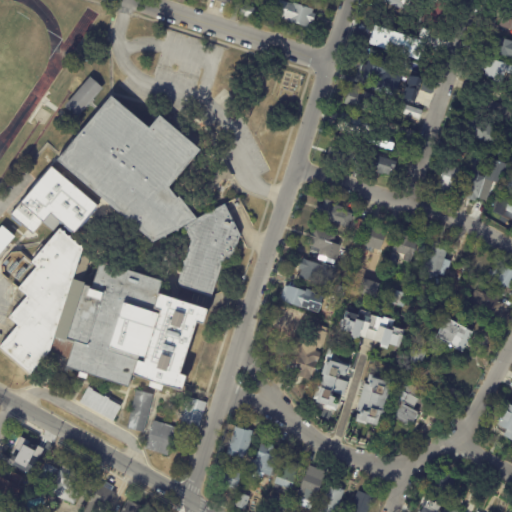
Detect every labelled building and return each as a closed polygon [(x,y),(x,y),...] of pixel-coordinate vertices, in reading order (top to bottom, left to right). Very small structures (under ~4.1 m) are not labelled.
[(380,0),(412,0),(412,1),(414,2),(412,8),(410,7),(408,13),(380,2),(380,0)] [(317,17),(314,24),(311,23),(308,30),(288,23),(289,21),(285,20),(286,18),(284,18),(284,19),(279,17),(275,15),(276,14),(273,13),(276,3),(279,4),(281,1),(294,6),(295,4),(315,11),(313,14),(317,16),(317,17)] [(255,11),(253,20),(240,16),(243,4),(256,9),(255,11)] [(511,31),(501,27),(503,23),(500,22),(504,9),(511,11),(511,31)] [(391,15),(398,18),(396,23),(389,21),(391,15)] [(378,25),(408,34),(405,43),(392,39),(390,48),(372,42),(373,38),(368,37),(372,24),(377,26),(378,25)] [(366,47),(418,57),(422,40),(390,34),(389,39),(369,35),(366,47)] [(506,41),(511,42),(511,59),(495,54),(500,39),(506,41)] [(504,81),(485,75),(486,72),(483,70),(485,62),(489,64),(491,59),(511,66),(511,75),(506,73),(504,81)] [(379,86),(364,81),(366,74),(361,73),(364,64),(368,66),(370,60),(392,66),(386,88),(379,86)] [(419,73),(411,70),(413,64),(421,66),(419,73)] [(423,86),(420,96),(409,92),(413,80),(409,78),(411,73),(416,75),(415,76),(425,80),(423,86)] [(86,75),(101,87),(76,116),(61,104),(86,75)] [(414,102),(419,78),(406,76),(402,100),(414,102)] [(399,95),(399,96),(389,91),(392,86),(401,90),(399,95)] [(349,97),(352,89),(382,99),(376,115),(346,104),(349,97)] [(55,160),(109,95),(147,128),(158,115),(198,149),(167,187),(175,198),(177,196),(195,218),(222,204),(239,234),(231,258),(221,262),(210,297),(179,287),(176,281),(178,274),(177,272),(179,271),(182,263),(181,261),(183,260),(186,252),(184,249),(187,248),(189,240),(182,226),(151,242),(55,160)] [(511,101),(511,126),(475,114),(480,98),(509,108),(511,101)] [(423,113),(421,121),(402,114),(405,105),(423,112),(423,113)] [(377,125),(374,135),(398,143),(395,153),(370,144),(372,137),(362,134),(360,138),(339,131),(344,114),(377,125)] [(466,126),(468,118),(496,125),(492,143),(470,138),(472,132),(465,130),(466,126)] [(404,130),(413,133),(410,141),(401,138),(404,130)] [(511,153),(510,160),(497,155),(501,143),(511,146),(511,153)] [(398,163),(395,172),(392,171),(390,177),(384,175),(383,176),(379,175),(380,172),(375,170),(380,157),(398,163)] [(454,195),(438,189),(449,161),(457,164),(455,169),(463,172),(454,195)] [(494,164),(505,169),(501,179),(490,175),(494,164)] [(8,214),(49,166),(95,205),(72,233),(48,212),(31,233),(8,214)] [(488,203),(478,199),(477,203),(467,200),(468,197),(465,195),(474,169),(482,172),(481,177),(485,179),(486,175),(496,179),(488,203)] [(496,215),(511,222),(511,203),(503,199),(496,215)] [(350,214),(354,215),(350,229),(319,220),(321,215),(318,214),(320,206),(325,207),(326,201),(334,204),(333,206),(346,210),(345,213),(350,214)] [(505,215),(500,225),(490,220),(496,209),(505,215)] [(359,220),(369,223),(366,235),(355,231),(358,220),(359,220)] [(0,225),(13,236),(0,251),(0,225)] [(379,227),(384,228),(383,231),(388,233),(382,252),(365,247),(372,227),(377,229),(378,226),(379,227)] [(98,261),(90,287),(82,284),(83,282),(70,278),(73,274),(81,248),(80,248),(79,245),(77,245),(74,243),(74,240),(71,240),(68,238),(68,235),(66,236),(63,233),(63,231),(60,231),(57,228),(29,262),(35,266),(16,288),(25,296),(6,317),(16,325),(0,343),(0,349),(28,373),(48,351),(52,336),(64,340),(65,338),(72,341),(64,367),(126,387),(130,375),(179,391),(184,376),(178,374),(194,322),(201,324),(205,309),(156,294),(160,281),(98,261)] [(335,240),(334,244),(341,247),(335,266),(318,260),(321,251),(311,247),(313,240),(310,239),(312,235),(314,236),(316,230),(336,237),(335,240)] [(400,237),(405,239),(406,237),(412,239),(411,241),(419,244),(412,265),(404,262),(405,261),(403,260),(405,256),(394,252),(400,237)] [(433,248),(449,253),(446,261),(453,263),(450,270),(448,270),(445,278),(423,270),(431,247),(433,248)] [(311,283),(300,280),(303,272),(300,271),(303,261),(323,267),(324,265),(332,268),(332,270),(338,272),(333,290),(311,283)] [(511,270),(511,290),(488,278),(492,271),(496,273),(498,270),(500,271),(503,266),(511,270)] [(462,282),(449,276),(454,267),(467,274),(462,282)] [(438,279),(446,283),(440,293),(433,289),(438,279)] [(369,282),(382,287),(376,301),(360,295),(365,280),(369,282)] [(307,294),(309,294),(309,293),(318,296),(317,298),(326,301),(321,317),(310,313),(285,304),(285,303),(282,302),(286,288),(289,289),(290,288),(307,294)] [(503,297),(500,303),(506,306),(497,323),(474,311),(475,310),(469,307),(477,291),(477,292),(478,290),(487,295),(490,290),(503,297)] [(397,292),(409,296),(404,309),(393,305),(397,292)] [(381,347),(382,345),(362,338),(361,342),(350,338),(351,335),(343,332),(344,326),(346,320),(348,321),(350,316),(359,319),(362,311),(371,315),(371,316),(384,320),(385,319),(395,322),(392,329),(406,333),(401,351),(392,348),(391,351),(381,348),(381,347)] [(283,316),(300,322),(291,347),(269,339),(274,326),(278,315),(281,316),(281,315),(283,316)] [(467,332),(456,351),(435,338),(447,319),(467,332)] [(295,369),(302,348),(304,349),(306,342),(314,345),(311,351),(322,355),(319,365),(318,365),(312,384),(299,380),(300,376),(294,374),(295,369)] [(422,352),(428,354),(419,374),(403,367),(412,347),(422,352)] [(352,368),(348,381),(341,379),(340,382),(347,384),(342,401),(334,399),(334,401),(342,404),(338,415),(319,409),(320,405),(316,404),(320,391),(323,392),(326,380),(324,379),(328,366),(332,367),(333,365),(340,368),(341,365),(352,368)] [(368,428),(357,425),(359,417),(361,418),(362,415),(358,414),(366,386),(368,386),(371,377),(382,380),(381,384),(393,388),(393,390),(396,390),(392,404),(389,403),(386,416),(388,416),(384,429),(381,428),(381,431),(368,428)] [(415,390),(411,397),(420,402),(414,413),(421,416),(415,427),(411,425),(409,428),(394,420),(401,408),(395,404),(399,397),(396,395),(403,382),(415,390)] [(79,400),(87,385),(122,404),(114,419),(79,400)] [(133,388),(150,393),(139,432),(122,427),(133,388)] [(187,395),(175,431),(193,437),(205,401),(187,395)] [(511,443),(503,439),(507,433),(497,427),(508,406),(511,408),(511,443)] [(445,422),(437,416),(440,411),(448,418),(445,422)] [(152,418),(142,445),(164,453),(174,425),(152,418)] [(245,430),(247,430),(254,432),(248,455),(240,453),(239,457),(228,454),(236,427),(245,430)] [(19,441),(21,442),(22,441),(25,442),(24,444),(29,447),(24,457),(18,453),(13,463),(5,458),(15,439),(19,441)] [(270,445),(275,446),(274,449),(281,451),(272,477),(250,469),(253,459),(256,460),(262,445),(268,447),(269,444),(270,445)] [(291,461),(301,465),(295,484),(294,484),(292,490),(275,484),(284,459),(291,461)] [(58,469),(59,469),(50,487),(31,477),(33,471),(41,475),(46,463),(58,469)] [(75,505),(54,495),(59,484),(55,482),(61,468),(63,468),(64,466),(81,473),(78,481),(75,480),(73,485),(79,488),(78,490),(81,491),(75,505)] [(313,467),(327,473),(316,503),(314,503),(306,508),(300,505),(303,498),(298,497),(310,466),(313,467)] [(235,489),(222,484),(228,469),(242,475),(237,489),(235,489)] [(14,472),(24,477),(19,486),(23,488),(19,496),(13,493),(9,501),(0,496),(0,476),(8,480),(12,472),(14,472)] [(446,498),(438,494),(441,489),(439,488),(438,490),(435,488),(442,473),(445,474),(446,472),(451,475),(450,477),(454,479),(446,498)] [(117,494),(107,511),(85,511),(101,484),(104,486),(106,482),(115,487),(113,491),(117,494)] [(339,489),(346,491),(337,511),(323,511),(325,509),(321,507),(330,485),(339,489)] [(367,494),(368,495),(368,494),(374,497),(368,511),(350,511),(359,491),(367,494)] [(237,507),(241,494),(251,497),(246,510),(237,507)] [(272,511),(268,510),(274,495),(290,501),(285,511),(272,511)] [(122,511),(129,500),(144,508),(141,511),(122,511)] [(435,511),(439,506),(425,500),(419,511),(435,511)]
